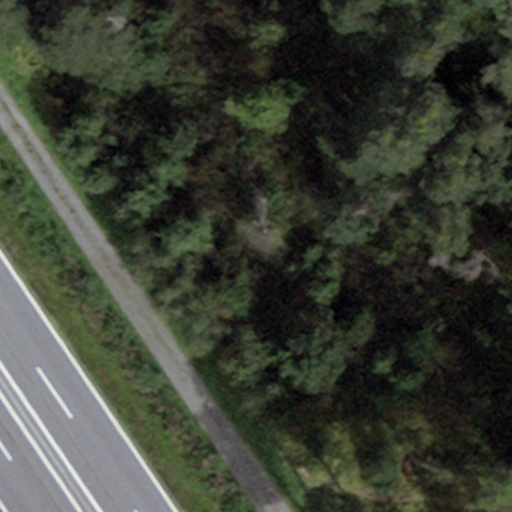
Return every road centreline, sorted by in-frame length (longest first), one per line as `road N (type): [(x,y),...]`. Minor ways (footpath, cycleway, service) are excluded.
road 1 (track): [(0,84),(287,511)]
road 2 (trunk): [(136,511),(0,310)]
